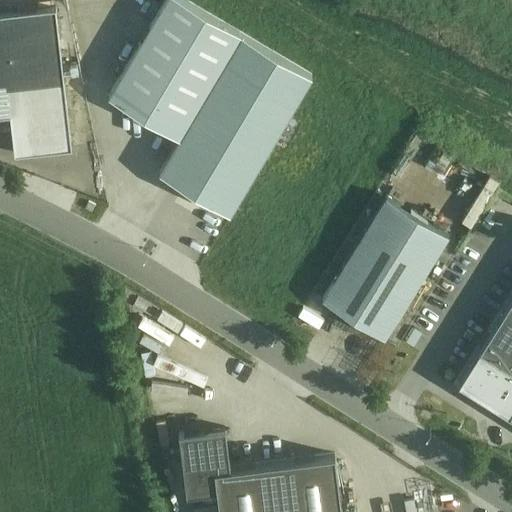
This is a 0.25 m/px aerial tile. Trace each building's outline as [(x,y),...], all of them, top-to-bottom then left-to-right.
[(190,0),(165,0),(110,93),(180,134),(242,30),(190,0)] [(56,5),(0,11),(0,113),(10,112),(10,113),(12,133),(14,152),(71,146),(56,5)] [(312,72),(242,30),(180,134),(181,135),(160,171),(229,212),(312,72)] [(384,335),(449,233),(387,194),(323,296),(384,335)] [(511,296),(458,382),(511,415),(511,296)] [(179,431),(186,486),(217,483),(220,511),(341,511),(334,453),(229,466),(224,425),(179,431)] [(218,511),(217,502),(193,505),(193,511),(218,511)]
